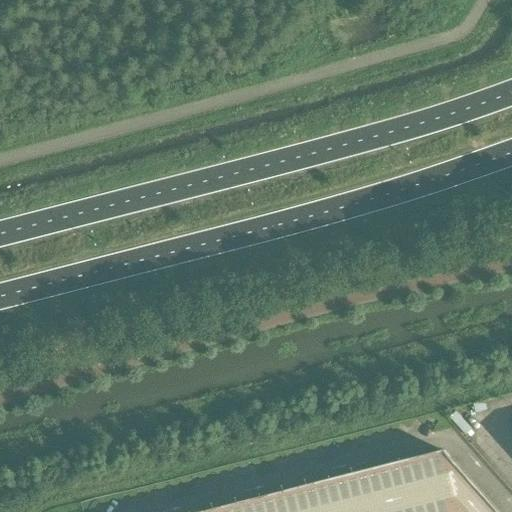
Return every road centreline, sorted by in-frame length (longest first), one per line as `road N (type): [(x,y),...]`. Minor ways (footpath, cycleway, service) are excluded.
road 1 (secondary): [(0,303),(327,218),(511,155)]
road 2 (secondary): [(511,93),(0,235)]
